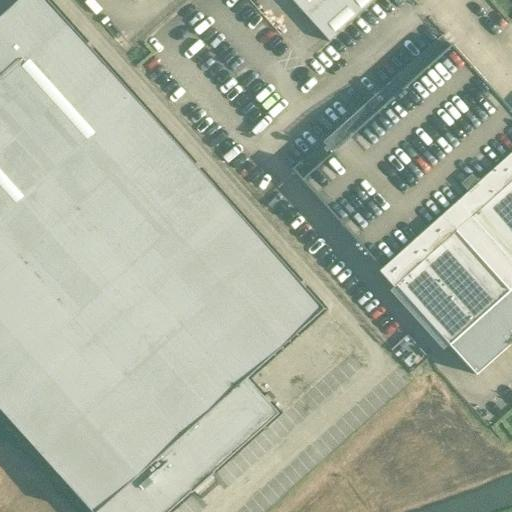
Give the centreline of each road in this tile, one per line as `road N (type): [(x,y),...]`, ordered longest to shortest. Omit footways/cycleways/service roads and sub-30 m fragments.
road 1 (unknown): [(248,163),(440,371),(490,395),(511,375)]
road 2 (unknown): [(307,112),(438,3),(511,88)]
road 3 (unknown): [(146,46),(248,163)]
